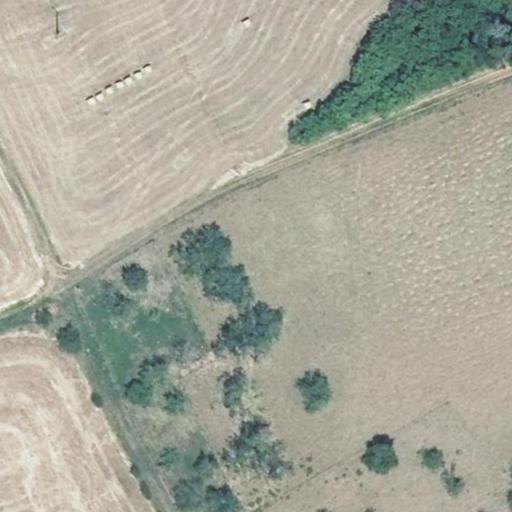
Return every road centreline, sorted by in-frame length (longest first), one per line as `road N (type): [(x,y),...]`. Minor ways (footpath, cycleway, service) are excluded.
road 1 (track): [(511,53),(357,102),(222,158),(145,218),(0,299)]
road 2 (track): [(164,511),(95,386),(51,257),(0,146)]
